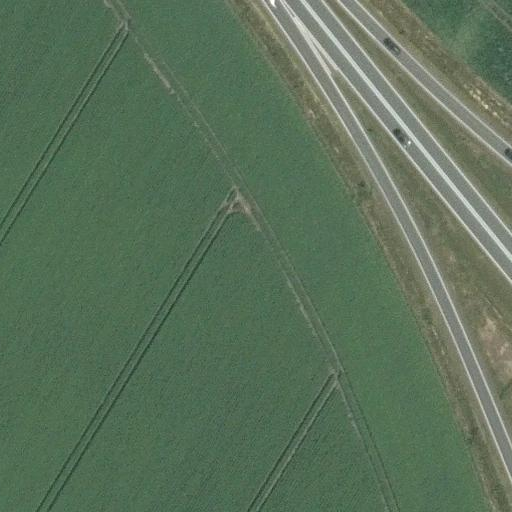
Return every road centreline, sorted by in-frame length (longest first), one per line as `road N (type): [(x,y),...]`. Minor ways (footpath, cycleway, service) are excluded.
road 1 (trunk): [(289,0),(427,268),(511,468)]
road 2 (trunk): [(511,259),(303,0)]
road 3 (trunk): [(511,157),(346,0)]
